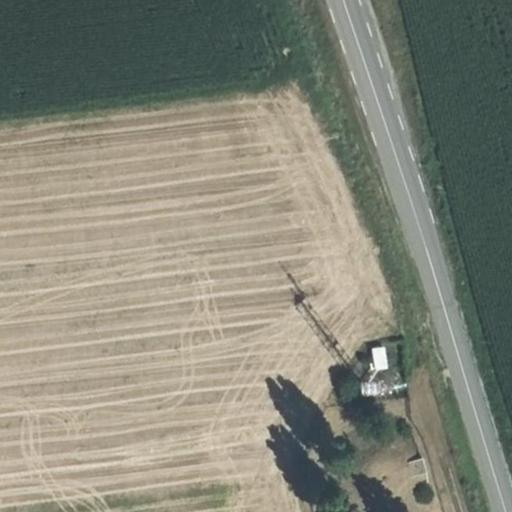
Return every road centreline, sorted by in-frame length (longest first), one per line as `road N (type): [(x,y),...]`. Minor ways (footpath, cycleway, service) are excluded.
road 1 (tertiary): [(343,0),(506,511)]
road 2 (track): [(417,355),(458,511)]
